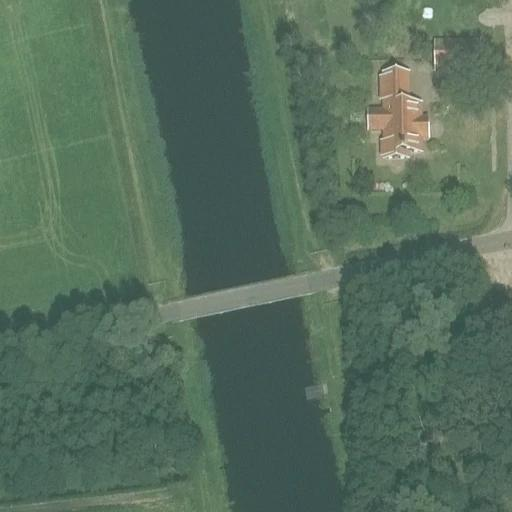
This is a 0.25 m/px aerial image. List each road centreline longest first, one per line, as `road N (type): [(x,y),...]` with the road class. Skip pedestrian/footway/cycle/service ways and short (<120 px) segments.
road 1 (unclassified): [(0,349),(511,240)]
road 2 (track): [(105,0),(155,315)]
road 3 (track): [(265,0),(314,282)]
road 4 (track): [(372,511),(314,282)]
road 5 (track): [(208,511),(155,315)]
